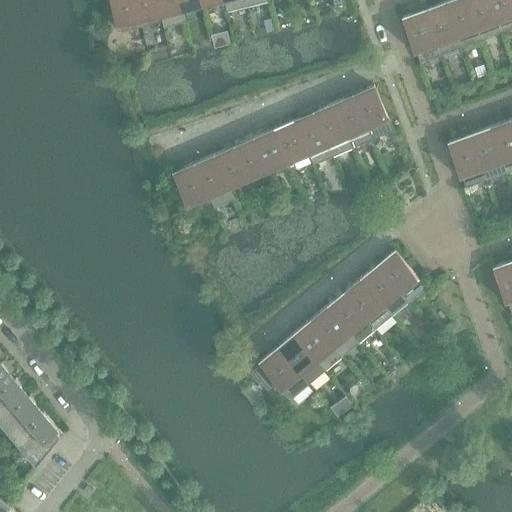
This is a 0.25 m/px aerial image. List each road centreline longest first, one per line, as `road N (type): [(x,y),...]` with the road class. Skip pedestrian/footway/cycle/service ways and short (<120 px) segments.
road 1 (residential): [(406,59),(158,153)]
road 2 (residential): [(0,302),(100,421),(99,442),(44,511)]
road 3 (residential): [(452,184),(256,348)]
